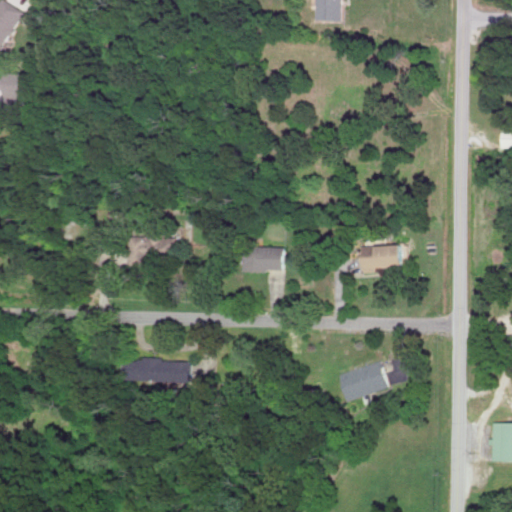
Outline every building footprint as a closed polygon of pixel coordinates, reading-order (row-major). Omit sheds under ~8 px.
[(0,0),(0,48),(3,50),(26,12),(6,0),(0,0)] [(316,0),(316,18),(345,19),(345,0),(316,0)] [(27,104),(28,72),(8,71),(7,103),(27,104)] [(180,236),(168,235),(168,228),(152,228),(152,234),(135,234),(135,265),(153,265),(153,257),(180,257),(180,236)] [(410,264),(410,243),(366,245),(366,271),(382,270),(382,265),(410,264)] [(289,268),(289,245),(249,244),(249,268),(289,268)] [(195,380),(195,358),(132,356),(132,378),(195,380)] [(394,384),(384,358),(342,374),(352,400),(394,384)] [(511,420),(497,420),(497,459),(511,459),(511,420)]
